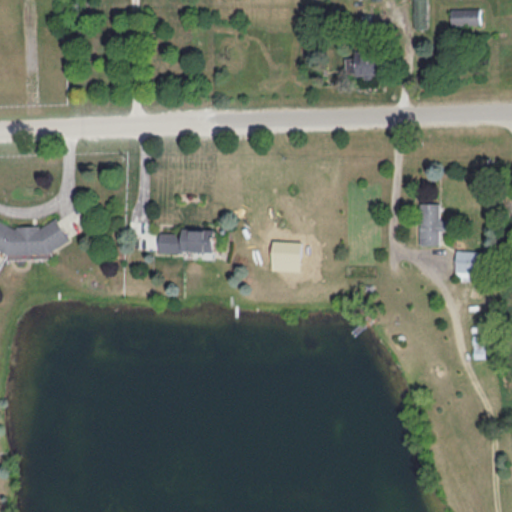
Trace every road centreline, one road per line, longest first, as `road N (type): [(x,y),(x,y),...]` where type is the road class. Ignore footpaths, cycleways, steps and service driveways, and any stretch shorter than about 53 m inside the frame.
road 1 (residential): [(201,125),(511,111)]
road 2 (residential): [(0,131),(201,125)]
